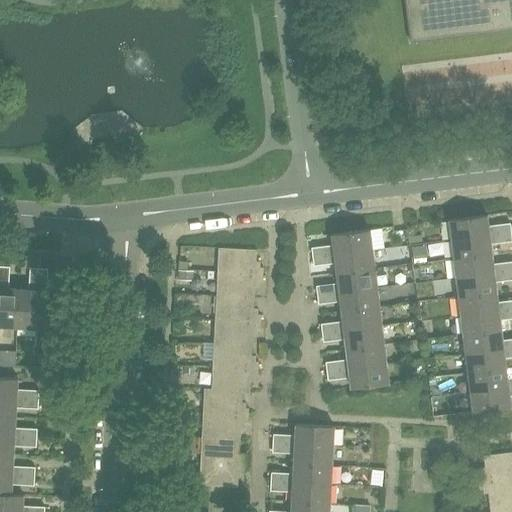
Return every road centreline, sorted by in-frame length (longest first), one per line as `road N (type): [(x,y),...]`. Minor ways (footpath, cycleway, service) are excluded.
road 1 (residential): [(110,511),(129,215)]
road 2 (tertiary): [(310,193),(511,169)]
road 3 (unclassified): [(310,193),(285,0)]
road 4 (tertiary): [(129,215),(310,193)]
road 5 (unclassified): [(129,215),(0,213)]
